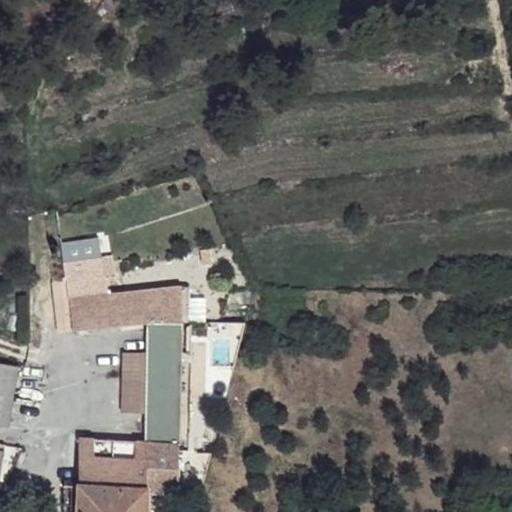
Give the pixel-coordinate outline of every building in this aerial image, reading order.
[(183,292),(71,297),(73,332),(150,328),(150,322),(182,323),(183,292)] [(182,323),(150,322),(150,328),(149,358),(124,357),(123,414),(148,415),(147,444),(180,444),(182,323)] [(29,368),(0,362),(0,426),(17,429),(29,368)] [(147,444),(78,443),(78,490),(78,511),(145,511),(146,498),(175,498),(192,498),(194,458),(179,458),(180,444),(147,444)] [(78,511),(78,490),(63,491),(62,511),(78,511)]
